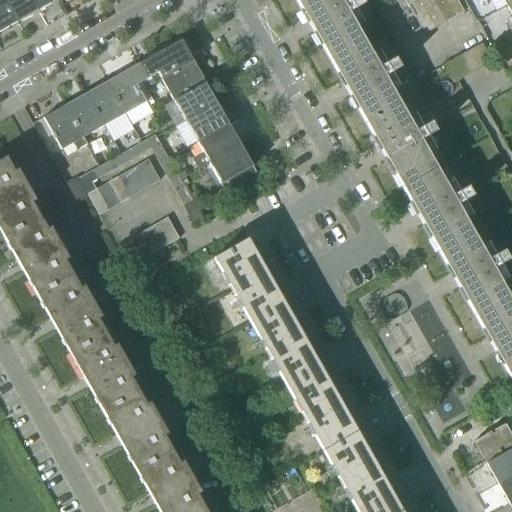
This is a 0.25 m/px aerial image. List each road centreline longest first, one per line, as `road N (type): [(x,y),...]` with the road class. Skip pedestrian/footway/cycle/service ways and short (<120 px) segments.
road 1 (residential): [(242,0),(372,233),(372,244),(326,270),(325,284),(455,511)]
road 2 (residential): [(91,511),(0,351)]
road 3 (residential): [(155,0),(0,87)]
